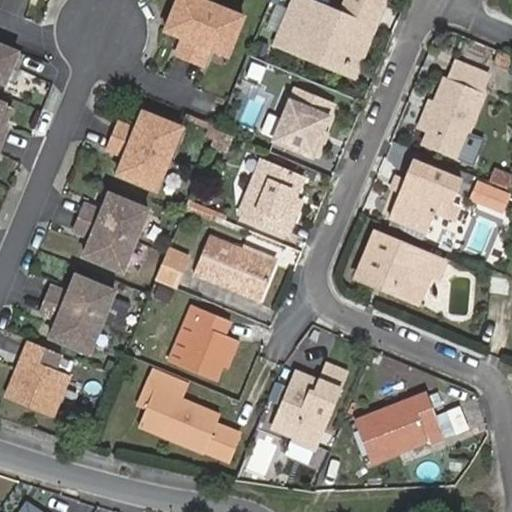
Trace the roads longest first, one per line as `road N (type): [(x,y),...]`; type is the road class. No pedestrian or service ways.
road 1 (residential): [(511,440),(493,379),(306,298),(431,0)]
road 2 (residential): [(101,30),(0,279)]
road 3 (residential): [(0,448),(158,500),(244,511)]
